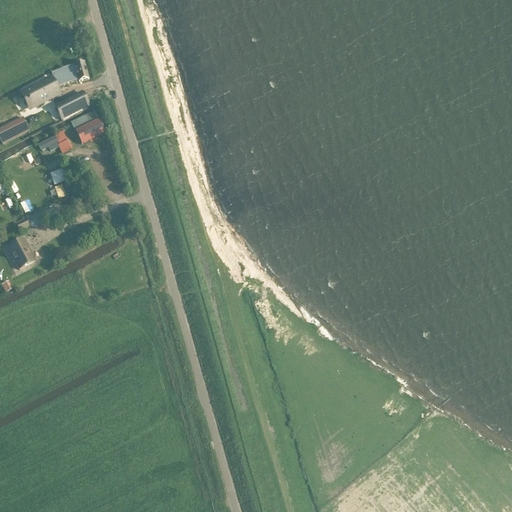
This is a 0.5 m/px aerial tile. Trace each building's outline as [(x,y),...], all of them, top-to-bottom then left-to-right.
[(60,66),(49,70),(54,85),(67,80),(75,78),(76,79),(86,76),(81,60),(71,63),(60,66)] [(24,88),(18,91),(19,91),(21,90),(22,92),(25,98),(24,98),(25,100),(26,100),(28,104),(32,102),(37,100),(37,102),(40,100),(42,99),(45,97),(48,96),(47,94),(46,92),(54,88),(52,83),(52,84),(49,78),(48,75),(44,78),(42,79),(42,78),(37,81),(34,83),(29,85),(28,86),(26,87),(24,88)] [(79,91),(53,104),(59,117),(86,103),(79,91)] [(95,118),(91,108),(91,107),(68,118),(73,130),(79,143),(103,131),(96,118),(95,118)] [(20,115),(0,125),(0,141),(27,128),(20,115)] [(56,143),(52,134),(35,142),(39,151),(56,143)] [(56,143),(60,152),(68,148),(64,139),(56,143)] [(30,160),(26,152),(21,155),(19,150),(5,157),(11,169),(30,160)] [(65,167),(76,162),(74,157),(63,162),(65,167)] [(63,195),(71,192),(66,180),(51,185),(56,197),(63,194),(63,195)] [(23,201),(15,205),(20,215),(28,212),(23,201)] [(17,230),(28,225),(41,219),(37,210),(28,214),(13,221),(17,230)] [(17,268),(31,260),(19,238),(5,247),(17,268)] [(0,285),(3,290),(10,287),(5,279),(0,281),(0,285)]
